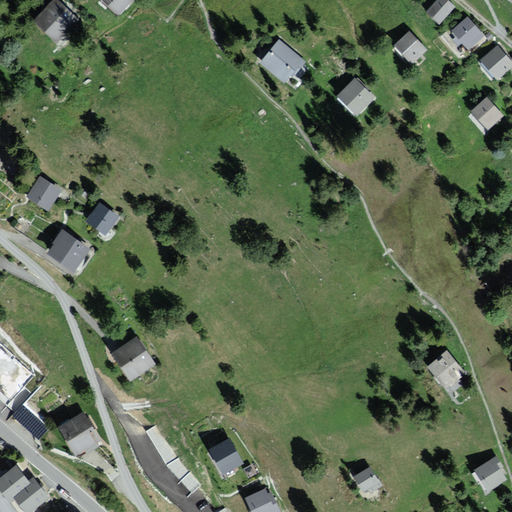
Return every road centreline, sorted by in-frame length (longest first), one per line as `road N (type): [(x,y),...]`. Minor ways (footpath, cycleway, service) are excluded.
road 1 (residential): [(147,511),(129,489),(60,295),(0,233)]
road 2 (track): [(419,289),(399,179),(400,110),(339,0)]
road 3 (tertiary): [(0,432),(99,511)]
